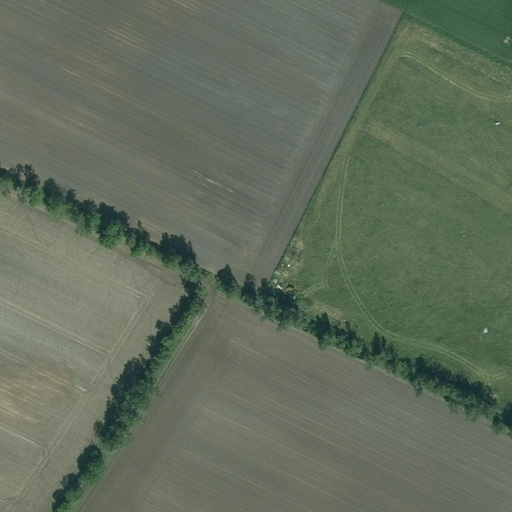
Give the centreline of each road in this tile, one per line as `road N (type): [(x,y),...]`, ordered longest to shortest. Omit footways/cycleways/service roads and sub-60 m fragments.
road 1 (track): [(70,511),(208,303),(210,294),(190,281)]
road 2 (track): [(0,188),(190,281)]
